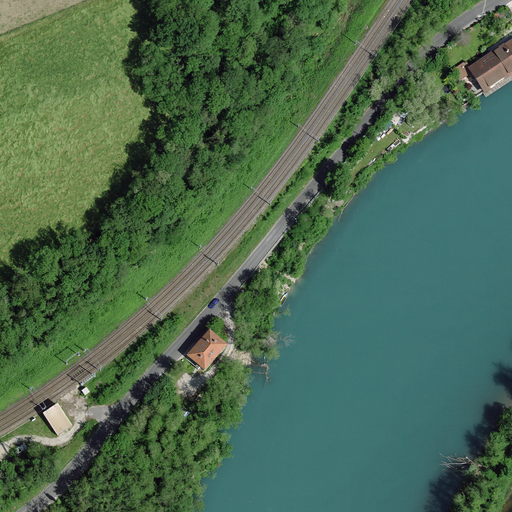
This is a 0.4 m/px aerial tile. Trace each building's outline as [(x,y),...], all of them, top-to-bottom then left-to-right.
[(511,41),(506,46),(471,70),(472,72),(485,92),(486,93),(511,76),(511,41)] [(460,80),(472,72),(471,70),(467,64),(464,65),(463,64),(459,66),(460,68),(455,71),(460,80)] [(210,333),(188,357),(204,371),(226,347),(210,333)] [(108,376),(112,383),(116,381),(112,374),(108,376)] [(44,416),(58,437),(72,427),(58,407),(44,416)]
